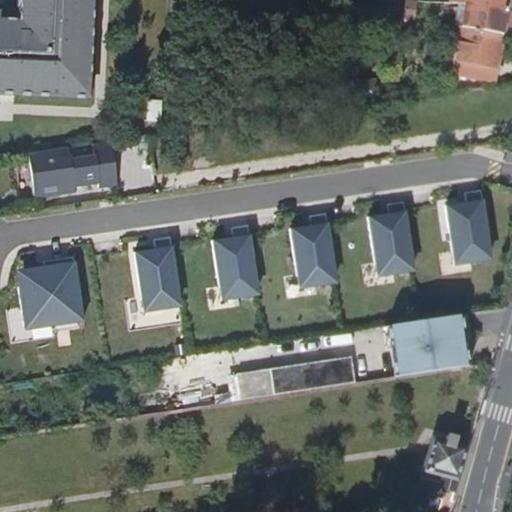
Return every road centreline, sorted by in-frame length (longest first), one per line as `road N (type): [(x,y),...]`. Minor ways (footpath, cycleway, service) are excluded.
road 1 (residential): [(511,162),(0,241)]
road 2 (tertiary): [(476,511),(511,380)]
